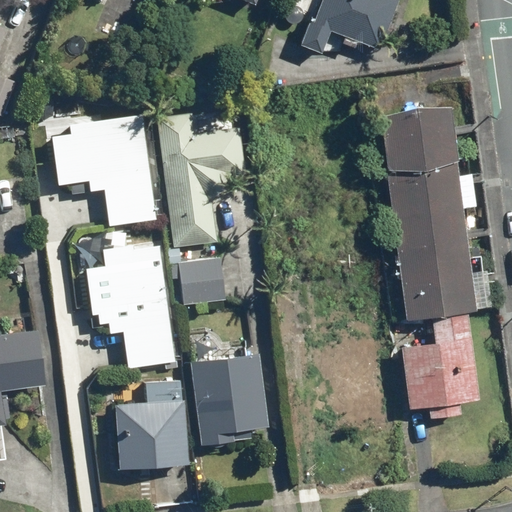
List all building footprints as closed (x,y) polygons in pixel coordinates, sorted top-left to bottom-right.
[(395,0),(315,0),(298,44),(317,51),(327,28),(375,48),(395,0)] [(132,16),(108,5),(96,33),(119,44),(132,16)] [(0,110),(12,80),(0,74),(0,110)] [(446,105),(374,114),(400,317),(471,308),(446,105)] [(188,111),(152,115),(168,246),(213,240),(208,199),(228,173),(241,172),(236,125),(190,130),(188,111)] [(134,114),(46,127),(55,186),(99,179),(106,227),(151,220),(134,114)] [(158,240),(100,247),(102,268),(83,270),(92,337),(119,334),(124,369),(174,362),(158,240)] [(216,255),(174,260),(180,304),(222,298),(216,255)] [(257,291),(265,342),(313,334),(305,284),(257,291)] [(430,340),(397,344),(405,407),(425,404),(426,416),(456,412),(455,401),(475,398),(464,313),(427,318),(430,340)] [(0,456),(0,454),(0,422),(1,422),(0,414),(0,389),(43,384),(35,327),(0,331),(0,456)] [(378,330),(302,340),(312,425),(336,422),(337,433),(389,427),(378,330)] [(255,351),(186,359),(196,442),(248,436),(247,426),(264,424),(255,351)] [(143,400),(111,402),(114,467),(184,463),(180,397),(177,397),(176,377),(142,379),(143,400)]
